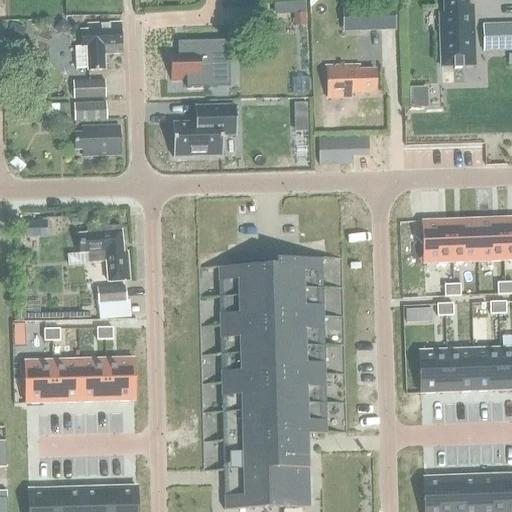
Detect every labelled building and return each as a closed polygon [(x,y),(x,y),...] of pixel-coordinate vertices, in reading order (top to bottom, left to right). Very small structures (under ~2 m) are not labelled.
[(472,67),(472,42),(471,8),(466,8),(466,0),(443,0),(443,14),(439,14),(440,68),(472,67)] [(357,32),(395,31),(394,7),(357,8),(357,32)] [(305,26),(304,14),(293,15),(294,26),(305,26)] [(75,69),(86,69),(86,71),(103,71),(102,55),(121,54),(120,23),(86,25),(87,31),(79,31),(80,47),(74,47),(75,69)] [(25,30),(10,24),(6,36),(20,42),(25,30)] [(511,50),(511,24),(481,25),(482,52),(511,50)] [(182,53),(169,54),(169,56),(171,56),(172,80),(170,80),(170,82),(185,82),(186,89),(217,89),(216,57),(228,57),(228,41),(182,43),(182,53)] [(375,94),(374,70),(358,71),(358,66),(325,67),(326,99),(350,98),(350,94),(375,94)] [(308,78),(291,79),(292,95),(308,94),(308,78)] [(72,80),(73,98),(105,97),(104,79),(72,80)] [(106,120),(105,102),(72,103),(73,121),(106,120)] [(58,105),(58,114),(70,114),(70,105),(58,105)] [(307,105),(294,106),(294,121),(307,120),(307,105)] [(194,124),(171,125),(172,159),(221,157),(221,137),(235,137),(234,107),(194,108),(194,124)] [(119,156),(118,127),(81,128),(81,135),(74,135),(74,152),(82,151),(82,158),(119,156)] [(365,137),(316,138),(316,163),(365,162),(365,137)] [(14,158),(9,164),(19,174),(25,167),(14,158)] [(511,263),(511,220),(502,221),(503,263),(511,263)] [(503,263),(502,221),(476,222),(477,264),(503,263)] [(450,265),(449,222),(422,223),(423,266),(450,265)] [(477,264),(476,222),(449,222),(450,265),(477,264)] [(87,236),(78,237),(79,253),(88,252),(89,263),(106,262),(108,282),(108,289),(125,287),(124,280),(128,280),(126,253),(120,254),(118,227),(86,229),(87,236)] [(228,481),(223,481),(223,511),(309,509),(308,455),(303,455),(303,436),(326,435),(321,260),(274,262),(274,269),(264,269),(264,268),(254,268),(254,262),(236,263),(236,269),(217,269),(222,473),(228,473),(228,481)] [(504,284),(496,284),(497,296),(505,296),(504,284)] [(459,285),(451,286),(452,298),(460,298),(459,285)] [(451,286),(443,286),(444,298),(452,298),(451,286)] [(125,291),(98,293),(99,304),(98,306),(126,304),(126,302),(125,291)] [(497,303),(488,304),(489,316),(497,315),(497,303)] [(505,303),(497,303),(497,315),(505,315),(505,303)] [(444,305),(436,306),(436,318),(444,317),(444,305)] [(452,305),(444,305),(444,317),(452,317),(452,305)] [(415,311),(405,311),(405,324),(415,324),(415,311)] [(104,329),(96,329),(96,341),(104,341),(104,329)] [(112,329),(104,329),(104,341),(112,341),(112,329)] [(51,330),(43,331),(43,343),(51,343),(51,330)] [(59,330),(51,330),(51,343),(59,343),(59,330)] [(511,392),(511,350),(499,351),(500,393),(511,392)] [(500,393),(499,351),(472,352),(473,394),(500,393)] [(447,395),(446,352),(418,353),(419,395),(447,395)] [(473,394),(472,352),(446,352),(447,395),(473,394)] [(134,360),(106,361),(107,403),(135,402),(134,360)] [(80,361),(54,362),(55,404),(81,403),(80,361)] [(106,361),(80,361),(81,403),(107,403),(106,361)] [(54,362),(26,363),(27,405),(55,404),(54,362)] [(504,511),(503,477),(477,478),(477,511),(504,511)] [(511,511),(511,477),(503,477),(504,511),(511,511)] [(477,511),(477,478),(450,479),(451,511),(477,511)] [(451,511),(450,479),(423,480),(423,511),(451,511)] [(109,511),(109,488),(83,489),(83,511),(109,511)] [(137,511),(137,488),(109,488),(109,511),(137,511)] [(83,511),(83,489),(57,490),(57,511),(83,511)] [(57,511),(57,490),(29,490),(29,511),(57,511)]
